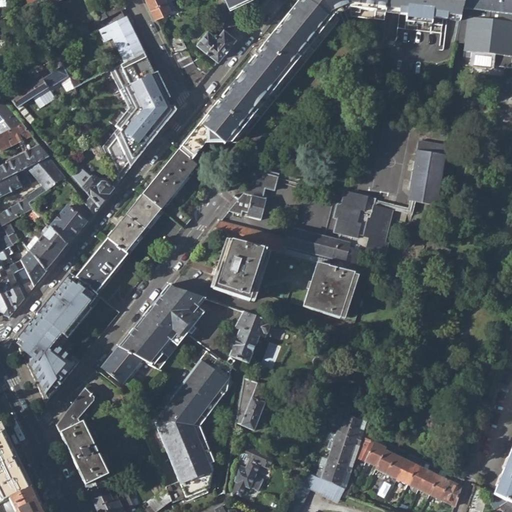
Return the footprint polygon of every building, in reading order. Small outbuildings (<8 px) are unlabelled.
[(96,16),(98,20),(125,6),(122,0),(119,0),(103,8),(104,12),(96,16)] [(147,0),(156,17),(175,8),(170,0),(147,0)] [(384,11),(385,0),(299,0),(266,43),(267,44),(261,52),(257,57),(255,55),(223,95),(225,96),(220,102),(214,110),(212,108),(178,149),(179,150),(191,160),(208,140),(211,143),(232,143),(339,18),(347,7),(384,11)] [(230,19),(217,33),(212,33),(206,29),(196,42),(217,60),(240,32),(229,7),(225,0),(217,0),(226,18),(228,17),(230,19)] [(385,0),(384,11),(388,12),(394,12),(397,13),(405,14),(404,21),(441,25),(441,18),(457,20),(461,0),(385,0)] [(462,43),(461,50),(460,56),(467,57),(466,67),(490,70),(490,66),(511,67),(511,0),(461,0),(457,20),(453,42),(462,43)] [(24,6),(29,17),(34,14),(30,7),(29,4),(24,6)] [(106,26),(124,63),(143,54),(130,27),(125,16),(106,26)] [(72,32),(77,41),(91,34),(87,25),(72,32)] [(267,44),(266,43),(259,50),(261,52),(267,44)] [(185,78),(196,86),(210,69),(192,44),(173,53),(185,78)] [(118,184),(159,132),(177,111),(174,106),(171,108),(167,100),(170,98),(158,72),(154,74),(144,53),(143,54),(124,63),(108,71),(122,99),(126,97),(132,109),(123,120),(121,118),(114,126),(117,128),(101,147),(116,179),(118,184)] [(53,64),(56,71),(63,66),(60,60),(53,64)] [(69,91),(74,88),(63,66),(56,71),(32,86),(38,95),(40,99),(48,93),(46,89),(49,88),(62,79),(69,91)] [(21,106),(38,95),(32,86),(11,100),(30,124),(34,122),(29,114),(21,106)] [(57,101),(49,88),(46,89),(48,93),(40,99),(46,108),(57,101)] [(128,110),(121,118),(123,120),(132,109),(126,97),(122,99),(128,110)] [(0,135),(21,125),(0,98),(0,135)] [(218,100),(212,108),(214,110),(220,102),(218,100)] [(0,150),(0,151),(31,136),(21,125),(0,135),(0,150)] [(406,199),(409,199),(415,201),(434,205),(446,144),(417,139),(406,199)] [(0,181),(12,175),(27,168),(48,157),(38,146),(5,163),(6,164),(0,167),(0,181)] [(179,150),(142,195),(160,210),(182,228),(191,218),(182,210),(210,176),(198,166),(191,160),(179,150)] [(12,207),(18,218),(27,212),(32,209),(29,203),(65,178),(48,157),(27,168),(30,172),(42,186),(26,197),(26,199),(12,207)] [(0,197),(21,187),(30,183),(27,175),(30,172),(27,168),(12,175),(0,181),(0,197)] [(261,170),(228,211),(240,215),(241,211),(247,213),(246,217),(260,220),(265,200),(262,199),(265,190),(273,192),(278,174),(268,172),(261,170)] [(225,171),(216,181),(222,187),(231,177),(225,171)] [(91,198),(99,208),(118,184),(116,179),(109,186),(104,184),(99,183),(91,178),(83,188),(91,198)] [(282,254),(354,272),(360,250),(385,257),(388,243),(384,242),(393,210),(374,205),(376,199),(376,198),(347,191),(344,190),(340,203),(336,202),(332,217),(336,218),(332,231),(338,233),(336,240),(288,228),(286,238),(282,254)] [(142,195),(109,237),(126,251),(160,210),(142,195)] [(50,227),(68,246),(94,214),(86,204),(81,197),(70,210),(67,207),(50,227)] [(91,198),(86,204),(94,214),(99,208),(91,198)] [(407,207),(376,199),(374,205),(393,210),(412,215),(414,208),(408,206),(407,207)] [(0,222),(2,226),(7,224),(18,218),(12,207),(1,214),(0,212),(0,222)] [(32,209),(27,212),(35,220),(40,217),(32,209)] [(219,238),(224,221),(220,221),(209,235),(219,238)] [(268,233),(229,223),(224,221),(219,238),(229,240),(282,254),(286,238),(268,233)] [(12,244),(17,242),(7,224),(2,226),(4,231),(6,233),(7,236),(12,244)] [(39,240),(30,251),(46,273),(68,246),(50,227),(39,240)] [(12,244),(7,236),(3,238),(6,244),(2,247),(1,245),(0,245),(0,251),(5,249),(12,246),(12,244)] [(30,251),(39,240),(35,237),(26,247),(30,251)] [(126,251),(109,237),(76,279),(97,295),(98,296),(107,303),(140,261),(126,251)] [(5,249),(9,256),(21,250),(30,266),(40,279),(46,273),(30,251),(26,247),(21,240),(17,242),(12,244),(12,246),(5,249)] [(354,272),(282,254),(229,240),(213,290),(248,302),(252,292),(354,323),(368,276),(354,272)] [(0,281),(17,272),(5,249),(0,251),(0,281)] [(23,269),(33,289),(40,279),(30,266),(23,269)] [(23,269),(17,272),(27,296),(29,293),(33,289),(23,269)] [(27,296),(17,272),(0,281),(0,312),(2,317),(9,319),(27,296)] [(97,295),(76,279),(69,273),(16,339),(23,345),(19,350),(46,404),(76,366),(70,361),(71,360),(64,354),(56,348),(65,338),(67,340),(91,310),(88,308),(97,295)] [(174,288),(169,284),(137,323),(118,348),(143,361),(152,365),(171,342),(180,330),(187,335),(195,324),(189,319),(197,308),(204,299),(174,288)] [(197,308),(189,319),(195,324),(204,313),(197,308)] [(248,363),(259,335),(263,337),(264,334),(270,337),(275,325),(243,312),(223,348),(231,351),(229,356),(248,363)] [(187,335),(180,330),(171,342),(177,347),(187,335)] [(73,345),(67,340),(65,338),(56,348),(64,354),(73,345)] [(206,349),(204,347),(203,347),(194,359),(197,362),(206,349)] [(101,368),(121,385),(123,382),(125,383),(130,377),(132,377),(142,365),(142,363),(143,361),(118,348),(101,368)] [(178,482),(165,487),(171,500),(172,504),(185,498),(205,488),(209,487),(210,481),(206,474),(212,472),(212,469),(210,464),(195,427),(230,382),(230,380),(226,377),(230,371),(233,367),(224,360),(223,361),(219,367),(215,364),(219,359),(206,349),(197,362),(164,407),(168,410),(161,420),(154,422),(178,482)] [(235,422),(253,429),(269,392),(295,401),(297,397),(243,378),(235,422)] [(230,382),(195,427),(210,464),(214,463),(200,428),(228,390),(230,382)] [(56,426),(96,507),(110,500),(112,499),(102,478),(107,475),(81,420),(79,422),(77,417),(80,416),(93,401),(94,397),(85,388),(56,426)] [(337,485),(339,486),(362,419),(336,410),(332,420),(338,422),(334,435),(332,434),(330,439),(332,440),(323,467),(318,465),(315,475),(337,485)] [(30,487),(0,424),(0,479),(8,497),(30,487)] [(357,456),(366,460),(374,443),(365,438),(357,456)] [(243,442),(232,491),(240,495),(245,486),(249,488),(249,486),(257,490),(263,476),(256,473),(260,463),(268,468),(274,456),(243,442)] [(375,468),(385,473),(394,455),(389,452),(392,445),(387,442),(385,447),(376,465),(375,468)] [(366,460),(376,465),(385,447),(374,443),(366,460)] [(509,500),(511,501),(511,444),(493,493),(509,500)] [(385,473),(396,478),(405,460),(399,457),(402,450),(397,447),(394,455),(385,473)] [(396,478),(407,483),(416,465),(409,462),(413,455),(408,453),(405,460),(396,478)] [(407,483),(418,488),(427,470),(420,467),(423,460),(419,458),(416,465),(407,483)] [(302,469),(296,482),(309,488),(330,498),(337,485),(315,475),(302,469)] [(418,488),(429,493),(437,475),(427,470),(418,488)] [(451,473),(448,480),(439,498),(454,505),(462,479),(451,473)] [(429,493),(439,498),(448,480),(437,475),(429,493)] [(296,511),(309,488),(296,482),(280,511),(296,511)] [(152,491),(154,496),(165,487),(164,483),(152,491)] [(339,486),(337,485),(330,498),(336,501),(343,488),(339,486)] [(465,511),(481,511),(488,491),(475,485),(465,511)] [(42,511),(30,487),(8,497),(15,511),(42,511)] [(154,496),(147,501),(154,511),(155,511),(171,500),(165,487),(154,496)] [(205,488),(185,498),(187,501),(207,492),(205,488)] [(98,511),(123,511),(116,496),(112,499),(110,500),(96,507),(98,511)] [(511,511),(511,501),(509,500),(499,506),(502,511),(511,511)] [(142,505),(147,511),(154,511),(147,501),(146,501),(142,505)]
